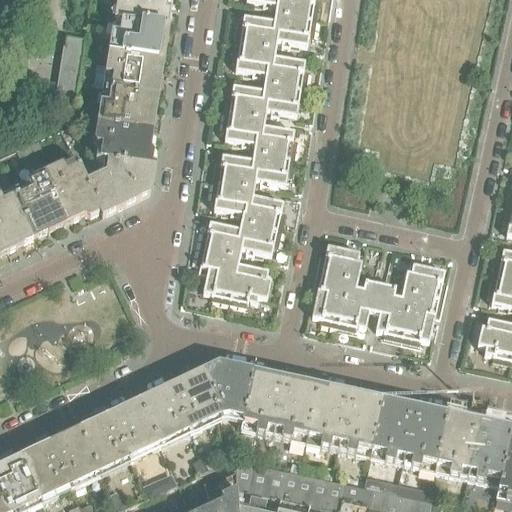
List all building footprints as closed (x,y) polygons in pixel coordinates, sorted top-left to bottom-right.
[(167,34),(172,0),(118,0),(115,25),(167,34)] [(283,1),(283,0),(246,0),(245,8),(262,10),(262,14),(270,15),(271,11),(275,12),(278,0),(283,1)] [(315,26),(318,8),(313,8),(314,0),(283,0),(283,1),(278,0),(275,12),(274,20),(315,26)] [(312,44),(315,26),(274,20),(273,28),(272,35),(278,36),(276,48),(281,48),(281,52),(289,53),(289,50),(306,53),(308,44),(312,44)] [(275,56),(276,48),(278,36),(272,35),(273,28),(268,27),(269,23),(260,22),(260,26),(243,23),(241,32),(237,31),(234,49),(275,56)] [(156,102),(167,34),(115,25),(110,60),(104,95),(156,102)] [(77,90),(80,69),(82,56),(84,44),(66,41),(65,49),(66,49),(66,51),(62,50),(56,91),(59,92),(59,94),(57,93),(56,101),(64,103),(63,113),(73,114),(77,90)] [(91,57),(93,45),(84,43),(84,44),(82,56),(91,57)] [(272,72),(274,64),(275,56),(234,49),(231,67),(236,68),(234,77),(251,80),(251,83),(259,84),(260,81),(265,81),(266,71),(272,72)] [(89,70),(91,57),(82,56),(80,69),(89,70)] [(304,96),(307,78),(303,77),(304,68),(287,66),(288,62),(279,61),(279,65),(274,64),(272,72),(266,71),(265,81),(263,89),(304,96)] [(301,114),(304,96),(263,89),(262,97),(260,107),(267,108),(265,117),(270,118),(270,122),(278,123),(278,120),(295,122),(297,113),(301,114)] [(265,117),(267,108),(260,107),(262,97),(257,97),(258,93),(250,92),(249,95),(232,93),(231,102),(226,101),(224,119),(264,125),(265,117)] [(148,156),(156,102),(104,95),(99,129),(97,145),(100,148),(103,149),(101,164),(100,166),(108,167),(108,166),(149,172),(151,160),(148,156)] [(262,142),(263,133),(264,125),(224,119),(221,137),(225,138),(224,147),(241,149),(240,153),(249,154),(249,150),(254,151),(256,141),(262,142)] [(293,166),(296,148),(292,147),(293,138),(276,135),(277,132),(268,131),(268,134),(263,133),(262,142),(256,141),(254,151),(253,159),(293,166)] [(47,168),(37,145),(29,149),(34,162),(39,172),(47,168)] [(34,162),(29,149),(15,155),(21,168),(34,162)] [(290,184),(293,166),(253,159),(251,167),(250,176),(256,177),(255,187),(259,188),(259,192),(267,193),(268,189),(285,192),(286,183),(290,184)] [(253,195),(255,187),(256,177),(250,176),(251,167),(247,166),(247,163),(239,161),(238,165),(221,162),(220,171),(215,170),(213,188),(253,195)] [(99,218),(85,188),(82,183),(87,181),(84,174),(78,176),(74,166),(43,181),(12,195),(35,243),(47,237),(48,238),(84,221),(89,223),(99,218)] [(153,173),(149,172),(108,166),(108,167),(106,178),(85,188),(99,218),(101,222),(149,199),(153,173)] [(251,212),(252,203),(253,195),(213,188),(210,206),(214,207),(213,216),(230,219),(229,222),(238,223),(238,220),(243,220),(245,211),(251,212)] [(35,243),(12,195),(0,201),(0,260),(22,250),(22,249),(35,243)] [(284,219),(280,218),(282,209),(265,206),(266,202),(258,201),(257,204),(252,203),(251,212),(245,211),(243,220),(241,228),(281,237),(284,219)] [(511,215),(507,214),(503,232),(507,233),(505,242),(511,243),(511,215)] [(277,255),(281,237),(241,228),(239,236),(237,247),(243,249),(241,256),(245,257),(245,260),(253,262),(254,259),(270,263),(272,254),(277,255)] [(237,247),(239,236),(234,235),(235,231),(226,229),(226,233),(209,229),(207,238),(202,237),(199,255),(239,264),(241,256),(243,249),(237,247)] [(356,288),(360,269),(356,268),(358,260),(352,258),(353,255),(344,253),(343,256),(326,253),(324,262),(320,261),(316,279),(356,288)] [(227,309),(235,271),(237,272),(239,264),(199,255),(195,273),(199,274),(198,280),(206,282),(202,299),(211,301),(210,306),(227,309)] [(511,259),(502,257),(500,266),(496,265),(492,283),(511,287),(511,259)] [(266,306),(270,288),(265,287),(267,278),(250,274),(251,271),(243,269),(242,273),(237,272),(235,271),(227,309),(246,313),(247,309),(256,311),(257,305),(266,306)] [(446,288),(442,287),(444,278),(427,275),(427,271),(419,269),(418,273),(412,271),(410,280),(406,279),(402,298),(442,307),(446,288)] [(337,333),(345,293),(355,295),(356,288),(316,279),(312,296),(317,297),(315,303),(311,323),(320,325),(319,329),(337,333)] [(511,287),(492,283),(488,301),(492,302),(490,311),(507,314),(506,318),(511,318),(511,287)] [(373,320),(379,292),(375,291),(373,290),(364,288),(362,297),(355,295),(345,293),(337,333),(354,337),(355,333),(365,335),(368,319),(373,320)] [(400,347),(409,308),(400,305),(393,303),(395,295),(383,292),(379,292),(373,320),(378,321),(375,337),(384,339),(383,343),(400,347)] [(433,328),(434,323),(438,324),(442,307),(402,298),(400,305),(409,308),(400,347),(418,351),(419,347),(428,349),(433,328)] [(509,371),(511,356),(511,331),(511,332),(511,330),(511,327),(504,326),(504,330),(487,326),(485,335),(480,334),(476,352),(485,354),(483,361),(493,363),(492,367),(509,371)] [(241,427),(252,378),(218,370),(205,376),(215,397),(210,400),(221,422),(241,427)] [(221,422),(210,400),(215,397),(205,376),(138,408),(159,451),(221,422)] [(304,451),(317,392),(252,378),(241,427),(239,437),(304,451)] [(369,465),(382,406),(317,392),(304,451),(369,465)] [(433,479),(446,420),(382,406),(369,465),(433,479)] [(159,451),(138,408),(79,436),(100,480),(159,451)] [(497,492),(511,434),(446,420),(433,479),(497,492)] [(511,511),(511,434),(497,492),(495,503),(511,507),(509,511),(511,511)] [(87,486),(100,480),(79,436),(18,464),(39,508),(69,494),(78,511),(77,511),(79,511),(83,511),(82,509),(77,498),(90,492),(87,486)] [(235,467),(237,458),(219,455),(217,461),(222,471),(235,467)] [(0,511),(30,511),(39,508),(18,464),(0,473),(0,511)] [(207,476),(201,464),(192,468),(198,480),(207,476)] [(277,511),(285,477),(235,466),(235,475),(237,511),(277,511)] [(331,486),(333,473),(323,471),(320,483),(331,486)] [(237,511),(235,475),(200,491),(196,482),(166,496),(171,505),(156,511),(237,511)] [(337,511),(342,490),(285,477),(277,511),(337,511)] [(161,498),(155,485),(142,491),(147,504),(161,498)] [(379,486),(377,497),(395,501),(397,490),(379,486)] [(401,511),(403,502),(395,501),(377,497),(342,490),(337,511),(401,511)] [(121,508),(116,496),(109,499),(114,511),(115,510),(115,511),(128,511),(130,511),(127,505),(121,508)] [(428,511),(429,509),(430,508),(403,502),(401,511),(428,511)] [(470,511),(472,504),(463,502),(461,511),(470,511)]
